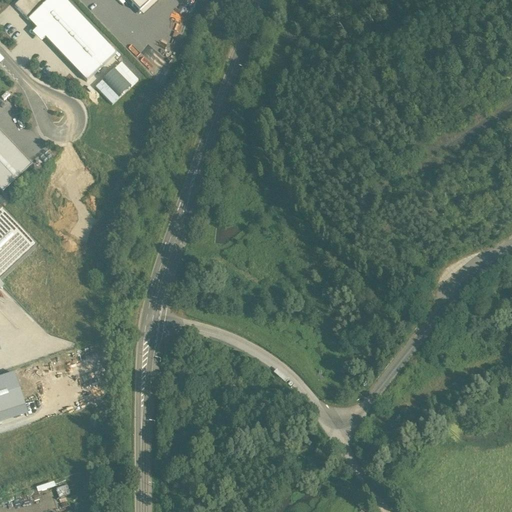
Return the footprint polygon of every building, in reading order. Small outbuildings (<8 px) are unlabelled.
[(28,22),(50,0),(24,0),(15,9),(28,22)] [(61,0),(50,0),(28,22),(37,31),(34,34),(42,43),(45,40),(87,83),(115,56),(61,0)] [(122,0),(139,17),(157,0),(122,0)] [(309,64),(297,64),(297,76),(310,76),(309,64)] [(120,66),(114,72),(130,90),(137,83),(120,66)] [(95,90),(112,107),(118,101),(102,84),(95,90)] [(0,193),(2,196),(31,169),(0,136),(0,193)] [(106,194),(98,218),(80,272),(109,282),(130,214),(114,197),(106,194)] [(0,217),(0,284),(36,251),(2,215),(0,217)] [(0,417),(24,410),(13,377),(0,380),(0,417)]
